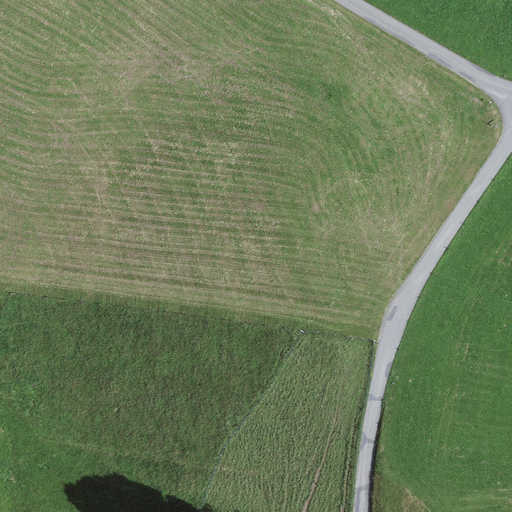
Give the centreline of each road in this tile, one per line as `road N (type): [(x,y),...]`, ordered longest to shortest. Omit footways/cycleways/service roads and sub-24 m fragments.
road 1 (residential): [(361,511),(381,377),(407,299),(511,139)]
road 2 (unclassified): [(347,0),(511,100)]
